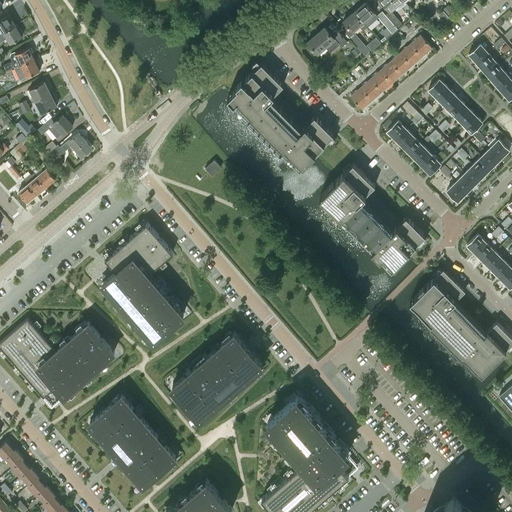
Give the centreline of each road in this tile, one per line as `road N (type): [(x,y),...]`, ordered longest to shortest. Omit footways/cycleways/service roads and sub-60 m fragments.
road 1 (residential): [(421,499),(147,181)]
road 2 (residential): [(0,310),(147,181)]
road 3 (residential): [(359,127),(507,0)]
road 4 (residential): [(118,148),(87,113),(28,0)]
road 5 (residential): [(100,511),(0,399)]
road 6 (residential): [(458,231),(359,127)]
road 7 (residential): [(359,127),(264,33)]
road 8 (residential): [(118,148),(25,227)]
road 9 (residential): [(511,492),(478,455),(421,499)]
road 10 (residential): [(37,240),(128,160)]
road 11 (residential): [(511,317),(443,244),(458,231)]
